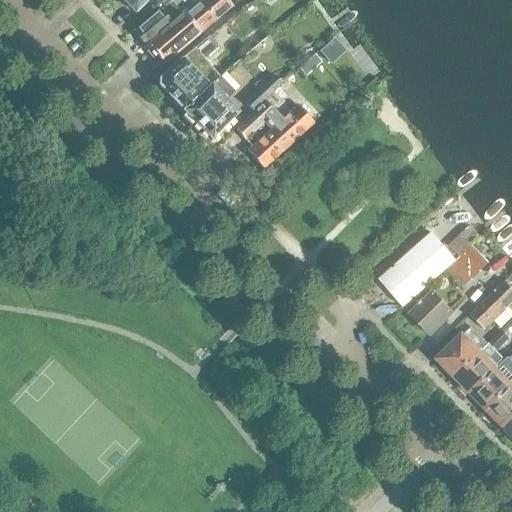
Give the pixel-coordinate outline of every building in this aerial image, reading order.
[(123,0),(134,11),(145,0),(156,0),(161,4),(165,0),(123,0)] [(184,14),(177,6),(170,0),(165,0),(161,4),(164,8),(168,5),(172,10),(165,16),(160,10),(134,33),(148,48),(149,47),(184,14)] [(183,0),(182,2),(192,14),(186,20),(198,34),(231,7),(227,2),(229,0),(183,0)] [(184,14),(149,47),(163,64),(198,34),(186,20),(192,14),(182,2),(177,6),(184,14)] [(182,111),(217,78),(218,77),(203,59),(217,47),(208,36),(199,44),(158,79),(158,85),(182,111)] [(320,52),(331,64),(344,52),(333,40),(320,52)] [(322,63),(315,54),(299,68),(305,76),(322,63)] [(244,101),(253,111),(264,101),(281,83),(274,76),(273,74),(244,101)] [(217,78),(182,111),(209,141),(210,140),(237,113),(221,97),(228,90),(217,78)] [(280,119),(264,101),(253,112),(235,130),(243,139),(244,139),(246,141),(264,123),(269,129),(246,151),(248,153),(262,169),(313,123),(296,105),(280,119)] [(471,246),(480,236),(470,226),(449,247),(459,257),(471,246)] [(402,307),(445,270),(456,261),(431,233),(378,281),(402,307)] [(479,244),(474,249),(480,254),(485,250),(479,244)] [(474,249),(471,246),(459,257),(456,261),(445,270),(446,271),(462,288),(488,262),(480,254),(474,249)] [(511,274),(504,281),(503,281),(469,314),(484,330),(502,313),(511,302),(511,289),(508,285),(511,281),(511,274)] [(430,334),(451,313),(452,312),(431,291),(409,314),(430,334)] [(453,377),(480,351),(487,344),(470,327),(462,335),(437,360),(453,377)] [(508,338),(501,331),(488,344),(494,351),(508,338)] [(496,368),(480,351),(453,377),(470,394),(496,368)] [(511,352),(496,368),(470,394),(486,410),(511,385),(511,384),(501,373),(511,362),(511,352)] [(511,385),(486,410),(502,427),(511,417),(511,385)] [(511,417),(502,427),(511,436),(511,417)]
